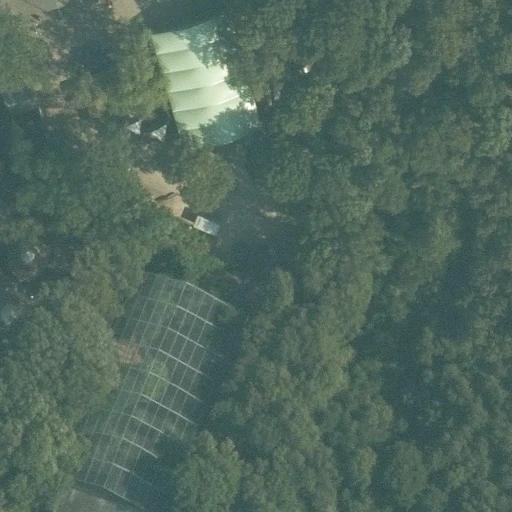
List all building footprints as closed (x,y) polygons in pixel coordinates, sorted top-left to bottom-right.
[(261,118),(227,4),(149,26),(180,140),(261,118)] [(28,67),(0,75),(0,87),(6,107),(7,109),(39,101),(28,67)] [(83,105),(86,104),(91,102),(93,106),(96,105),(98,110),(102,109),(104,117),(109,115),(110,119),(110,120),(119,117),(118,113),(122,112),(120,103),(124,102),(123,98),(127,97),(126,92),(135,90),(133,86),(137,85),(134,74),(130,76),(127,67),(115,71),(114,67),(104,70),(106,75),(98,77),(96,73),(88,75),(89,80),(85,81),(86,85),(78,87),(79,92),(74,93),(77,102),(81,101),(82,104),(83,105)] [(0,356),(0,357),(3,357),(6,358),(8,358),(11,358),(14,357),(17,356),(19,355),(22,354),(24,352),(27,350),(29,348),(30,346),(32,344),(33,341),(35,338),(35,336),(36,333),(36,330),(39,330),(47,322),(51,325),(55,327),(59,328),(63,328),(66,327),(69,326),(72,325),(74,323),(76,321),(78,319),(79,317),(81,315),(82,313),(82,310),(82,308),(82,305),(82,303),(81,300),(80,298),(79,296),(78,294),(76,292),(74,290),(72,289),(69,288),(67,287),(65,287),(62,287),(60,287),(57,287),(54,277),(50,276),(46,275),(42,274),(43,271),(43,269),(43,267),(42,264),(41,262),(40,260),(39,258),(37,256),(36,255),(34,253),(32,252),(29,251),(27,251),(25,251),(22,251),(20,251),(18,252),(16,253),(14,254),(12,256),(10,258),(9,260),(8,262),(7,264),(6,266),(6,269),(6,271),(7,273),(0,275),(0,356)] [(237,302),(203,289),(195,308),(229,321),(237,302)] [(48,484),(37,511),(168,511),(186,470),(144,454),(134,450),(117,443),(71,425),(70,429),(48,484)]
